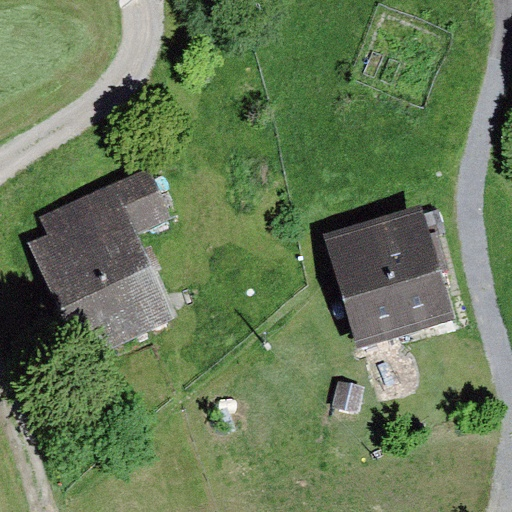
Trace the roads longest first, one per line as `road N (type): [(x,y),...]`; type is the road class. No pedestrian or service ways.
road 1 (track): [(511,394),(484,285),(477,203),(511,29)]
road 2 (track): [(0,182),(116,98),(150,22),(142,0)]
road 3 (track): [(42,511),(0,386)]
